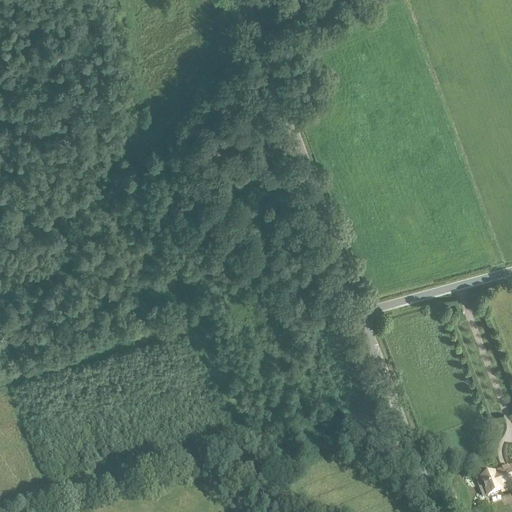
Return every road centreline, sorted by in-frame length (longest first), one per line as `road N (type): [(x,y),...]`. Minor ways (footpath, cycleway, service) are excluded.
road 1 (tertiary): [(364,314),(245,0)]
road 2 (tertiary): [(436,511),(364,314)]
road 3 (unclassified): [(364,314),(511,271)]
